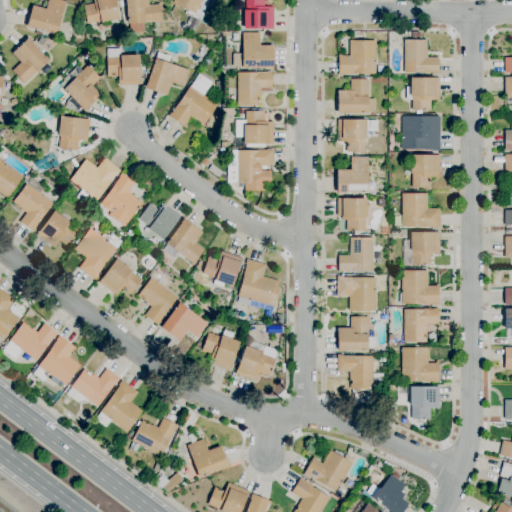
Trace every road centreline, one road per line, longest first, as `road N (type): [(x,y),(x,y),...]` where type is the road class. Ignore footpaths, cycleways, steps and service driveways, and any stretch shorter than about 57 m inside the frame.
road 1 (residential): [(0,249),(202,397),(269,419),(330,420),(460,472)]
road 2 (residential): [(471,13),(471,418),(442,511)]
road 3 (residential): [(308,0),(303,414)]
road 4 (residential): [(308,12),(511,13)]
road 5 (residential): [(136,138),(252,226),(304,236)]
road 6 (trunk): [(152,511),(0,397)]
